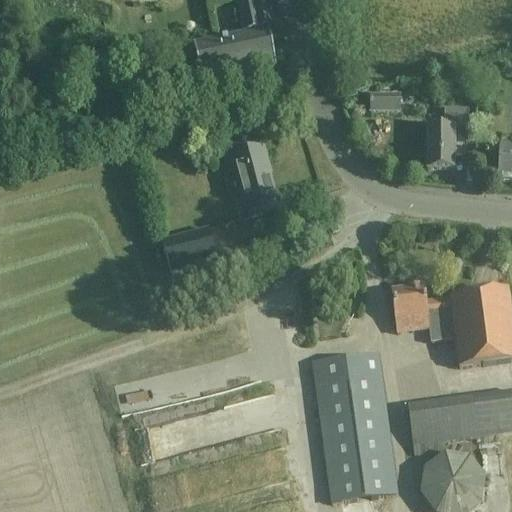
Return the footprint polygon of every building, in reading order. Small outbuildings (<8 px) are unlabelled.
[(276,71),(271,46),(268,32),(275,31),(268,0),(239,0),(236,1),(244,38),(200,47),(208,85),(276,71)] [(369,107),(369,121),(397,121),(397,107),(369,107)] [(428,131),(428,173),(454,173),(454,147),(468,147),(468,113),(444,113),(444,131),(428,131)] [(511,151),(500,150),(498,185),(511,185),(511,151)] [(247,208),(250,221),(275,215),(272,201),(273,201),(265,169),(268,168),(264,151),(231,159),(244,209),(247,208)] [(217,264),(209,232),(162,245),(170,276),(217,264)] [(392,295),(396,324),(427,320),(431,346),(456,343),(460,371),(511,364),(511,324),(508,293),(450,300),(450,302),(427,305),(424,290),(392,295)] [(379,357),(312,366),(330,506),(398,498),(379,357)] [(444,443),(511,433),(511,395),(408,409),(414,458),(446,455),(444,443)] [(445,456),(424,471),(421,497),(431,511),(474,511),(482,506),(486,480),(470,460),(445,456)]
